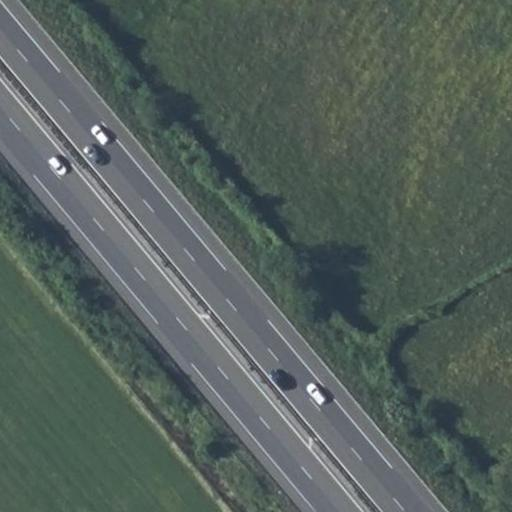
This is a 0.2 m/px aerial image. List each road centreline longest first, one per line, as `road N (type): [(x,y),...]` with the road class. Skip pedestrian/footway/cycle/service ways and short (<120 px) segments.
road 1 (motorway): [(405,511),(0,28)]
road 2 (motorway): [(0,106),(339,511)]
